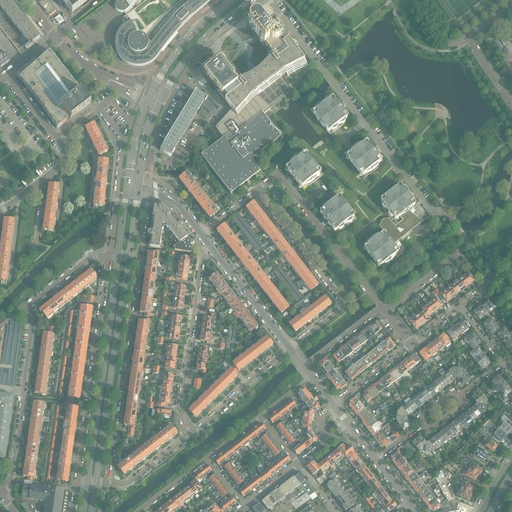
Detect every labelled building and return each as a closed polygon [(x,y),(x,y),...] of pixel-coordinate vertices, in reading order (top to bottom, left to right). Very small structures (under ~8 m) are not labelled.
[(32,27),(10,0),(0,0),(0,29),(1,29),(21,55),(27,50),(33,46),(34,46),(33,44),(40,38),(32,27)] [(49,16),(56,10),(48,0),(47,1),(46,1),(44,1),(43,2),(41,2),(40,2),(39,3),(49,16)] [(66,0),(61,4),(71,16),(90,1),(89,0),(66,0)] [(114,0),(116,2),(115,3),(115,5),(115,7),(116,9),(117,10),(119,11),(120,12),(122,12),(124,12),(130,20),(131,21),(130,21),(130,22),(127,23),(124,25),(121,28),(119,30),(117,34),(116,37),(115,41),(115,44),(115,48),(116,51),(118,55),(120,58),(122,60),(125,63),(128,65),(131,66),(135,67),(139,67),(142,66),(146,66),(149,64),(152,62),(155,60),(157,57),(161,51),(165,45),(170,40),(174,35),(179,29),(184,24),(189,19),(194,15),(200,10),(205,5),(210,1),(211,0),(114,0)] [(280,32),(267,15),(266,14),(260,19),(260,18),(259,18),(259,17),(258,17),(257,16),(256,16),(255,16),(254,16),(253,17),(252,17),(251,17),(251,18),(250,19),(249,20),(249,21),(249,22),(249,23),(249,24),(249,25),(249,26),(250,27),(257,36),(263,45),(265,44),(273,55),(275,57),(274,57),(274,56),(273,57),(272,57),(271,58),(270,58),(270,59),(269,60),(272,64),(276,69),(280,65),(286,74),(288,76),(289,76),(288,75),(307,65),(308,66),(296,49),(297,48),(296,47),(295,46),(294,45),(294,44),(292,44),(292,43),(291,44),(288,40),(284,45),(278,50),(274,45),(279,42),(278,41),(279,41),(279,40),(280,40),(280,39),(281,38),(281,37),(281,36),(281,35),(281,34),(280,33),(280,32)] [(59,25),(64,21),(59,15),(54,19),(59,25)] [(497,39),(494,41),(501,50),(503,48),(497,39)] [(3,54),(0,56),(0,58),(5,65),(10,62),(4,53),(3,54)] [(66,120),(85,105),(79,97),(80,96),(81,95),(49,53),(48,54),(37,63),(21,78),(38,98),(54,122),(59,128),(67,122),(66,120)] [(274,57),(275,57),(273,55),(270,57),(268,60),(265,63),(263,66),(260,68),(257,71),(254,73),(251,75),(247,77),(244,79),(240,80),(237,83),(238,84),(239,83),(240,82),(241,81),(242,80),(243,80),(246,84),(246,83),(249,87),(250,88),(249,89),(250,92),(256,97),(286,74),(280,65),(276,69),(272,64),(269,60),(270,59),(270,58),(271,58),(272,57),(273,57),(274,56),(274,57)] [(233,77),(234,76),(227,67),(220,59),(204,71),(218,89),(220,91),(218,92),(221,95),(232,111),(229,114),(216,129),(222,136),(223,138),(201,155),(231,193),(260,171),(251,159),(255,157),(257,158),(260,154),(260,153),(261,152),(262,152),(263,151),(265,149),(265,148),(266,148),(267,147),(268,146),(269,146),(271,145),(272,145),(274,143),(275,142),(276,141),(277,140),(278,139),(279,138),(281,134),(273,127),(263,114),(270,109),(256,97),(250,92),(249,89),(250,88),(249,87),(246,83),(246,84),(243,80),(242,80),(241,81),(240,82),(239,83),(238,84),(237,83),(233,77)] [(170,157),(190,124),(202,105),(210,114),(216,108),(206,98),(205,97),(203,96),(204,96),(196,91),(160,150),(170,157)] [(325,128),(330,135),(344,124),(343,124),(344,123),(345,122),(345,121),(345,120),(345,119),(347,118),(347,116),(345,113),(344,112),(344,111),(343,110),(343,109),(342,108),(340,105),(339,105),(340,105),(339,104),(338,103),(336,102),(336,101),(333,98),(331,98),(330,99),(329,99),(328,98),(327,99),(326,99),(325,99),(325,100),(324,99),(310,110),(316,117),(316,118),(317,119),(317,120),(318,121),(319,121),(321,124),(321,125),(322,127),(324,128),(325,128)] [(209,115),(204,110),(202,109),(198,114),(203,117),(205,119),(209,115)] [(101,137),(97,129),(94,123),(85,128),(92,142),(101,137)] [(108,151),(101,137),(92,142),(99,156),(108,151)] [(359,143),(358,143),(344,153),(346,156),(346,157),(346,158),(347,159),(348,159),(349,159),(359,173),(359,174),(359,175),(360,176),(361,176),(362,176),(364,179),(378,168),(377,167),(378,167),(379,166),(379,165),(379,163),(380,162),(381,161),(382,161),(382,160),(382,159),(382,158),(381,158),(380,157),(379,157),(379,158),(375,152),(376,151),(374,148),(373,149),(372,149),(373,149),(369,144),(369,143),(369,142),(368,141),(367,141),(367,140),(366,140),(366,141),(365,141),(365,142),(363,143),(363,142),(362,142),(361,142),(360,142),(360,143),(359,143)] [(308,185),(309,186),(323,175),(319,170),(319,169),(319,168),(318,167),(317,167),(310,158),(310,157),(310,156),(309,155),(308,155),(307,155),(303,150),(289,160),(290,161),(289,162),(288,163),(288,164),(288,165),(288,166),(287,167),(286,167),(285,167),(285,168),(285,169),(285,170),(286,171),(287,171),(288,171),(292,176),(291,177),(293,180),(294,179),(298,185),(298,186),(298,187),(299,187),(299,188),(300,188),(301,188),(302,188),(303,186),(304,186),(305,186),(307,186),(308,186),(308,185)] [(107,176),(108,161),(98,160),(97,175),(107,176)] [(196,183),(192,177),(188,172),(183,175),(182,174),(178,177),(187,189),(196,183)] [(105,191),(107,176),(97,175),(95,190),(105,191)] [(57,201),(59,185),(59,183),(54,182),(54,185),(49,184),(47,200),(57,201)] [(205,194),(201,189),(196,183),(187,189),(196,201),(205,194)] [(401,185),(399,185),(396,188),(394,188),(392,189),(391,190),(392,191),(388,193),(388,192),(387,193),(386,194),(385,195),(384,197),(381,199),(381,201),(382,203),(382,204),(382,205),(382,206),(382,207),(383,207),(382,208),(389,217),(387,219),(386,219),(385,219),(384,219),(383,220),(382,220),(381,221),(381,222),(380,223),(380,224),(380,225),(379,226),(383,232),(381,234),(379,231),(366,241),(367,241),(366,242),(365,243),(365,244),(365,245),(364,246),(365,246),(364,246),(363,247),(363,248),(363,249),(364,250),(365,250),(366,250),(377,264),(376,265),(376,266),(377,267),(378,267),(379,267),(380,267),(380,266),(382,265),(384,265),(385,265),(386,265),(387,264),(387,265),(403,252),(404,252),(404,251),(404,250),(404,249),(403,248),(398,241),(423,222),(413,214),(415,211),(412,209),(411,208),(414,205),(415,203),(413,201),(414,201),(414,200),(414,199),(413,197),(413,196),(407,188),(407,189),(406,188),(405,187),(404,187),(403,187),(402,187),(401,185)] [(104,207),(105,198),(105,191),(95,190),(93,208),(99,209),(99,206),(104,207)] [(342,200),(337,193),(323,204),(324,205),(323,205),(322,206),(322,207),(322,209),(320,211),(320,213),(322,216),(323,216),(323,218),(324,220),(325,220),(325,221),(327,224),(327,223),(328,224),(327,224),(328,224),(329,225),(330,226),(331,227),(334,230),(336,231),(338,229),(338,230),(339,230),(340,230),(341,229),(342,229),(343,229),(357,219),(351,212),(351,210),(350,209),(350,208),(349,207),(348,208),(346,204),(346,203),(345,202),(344,201),(343,201),(342,200)] [(214,206),(209,200),(205,194),(196,201),(205,212),(214,206)] [(55,216),(57,201),(47,200),(45,215),(55,216)] [(255,220),(263,213),(254,202),(245,208),(255,220)] [(189,236),(166,205),(165,204),(164,204),(163,204),(162,205),(162,206),(159,207),(159,206),(158,205),(157,205),(156,206),(155,206),(149,246),(160,247),(163,229),(165,229),(164,226),(167,226),(168,228),(170,228),(180,242),(187,237),(189,236)] [(218,211),(214,206),(205,212),(209,218),(218,211)] [(272,225),(267,219),(263,213),(255,220),(264,232),(272,225)] [(53,234),(55,216),(45,215),(43,230),(48,231),(47,234),(53,234)] [(14,220),(9,219),(4,218),(2,234),(12,236),(14,220)] [(234,236),(229,230),(225,224),(216,230),(226,242),(234,236)] [(273,243),(281,237),(272,225),(264,232),(273,243)] [(10,251),(12,236),(2,234),(0,250),(10,251)] [(243,248),(239,242),(234,236),(226,242),(235,254),(243,248)] [(187,237),(180,242),(174,247),(175,248),(175,249),(175,250),(191,252),(192,247),(192,246),(191,246),(190,243),(191,242),(187,237)] [(291,249),(286,243),(281,237),(273,243),(282,256),(291,249)] [(252,260),(248,254),(243,248),(235,254),(244,266),(252,260)] [(300,261),(295,255),(291,249),(282,256),(292,267),(300,261)] [(0,265),(8,266),(10,251),(0,250),(0,252),(0,265)] [(157,269),(159,251),(153,250),(153,253),(148,253),(146,268),(157,269)] [(261,271),(257,266),(252,260),(244,266),(253,278),(261,271)] [(301,279),(309,273),(300,261),(292,267),(301,279)] [(6,282),(8,266),(0,265),(0,281),(1,281),(6,282)] [(155,284),(157,269),(146,268),(144,283),(155,284)] [(84,289),(97,279),(92,273),(93,272),(91,269),(77,280),(84,289)] [(263,290),(271,284),(261,271),(253,278),(263,290)] [(211,282),(208,284),(210,286),(212,284),(213,285),(216,289),(225,283),(221,279),(221,278),(220,277),(217,273),(215,274),(215,273),(213,274),(213,275),(208,279),(211,282)] [(318,285),(313,279),(309,273),(301,279),(310,291),(318,285)] [(472,282),(474,280),(468,273),(464,276),(470,284),(471,284),(473,283),(472,282)] [(463,276),(459,280),(465,288),(465,287),(466,288),(468,287),(467,286),(470,284),(463,276)] [(71,299),(84,289),(77,280),(64,290),(71,299)] [(458,280),(454,284),(460,290),(460,291),(461,292),(463,290),(463,289),(464,288),(465,288),(459,280),(458,280)] [(171,282),(170,283),(171,287),(175,288),(175,291),(185,292),(186,292),(186,290),(185,289),(186,287),(176,285),(176,283),(175,283),(171,282)] [(153,299),(155,284),(144,283),(142,298),(153,299)] [(233,294),(229,289),(230,289),(228,287),(228,288),(225,283),(216,289),(225,300),(233,294)] [(272,302),(280,295),(271,284),(263,290),(272,302)] [(460,291),(460,290),(454,284),(450,287),(456,295),(457,293),(459,294),(460,292),(460,291)] [(456,296),(456,295),(450,287),(445,291),(452,299),(451,298),(453,296),(454,297),(456,296)] [(59,308),(71,299),(64,290),(52,300),(59,308)] [(434,295),(430,298),(432,301),(431,302),(437,309),(438,308),(439,308),(441,307),(441,306),(442,305),(435,297),(437,295),(434,291),(432,292),(434,295)] [(450,301),(452,299),(445,291),(441,295),(446,302),(449,300),(450,301)] [(242,305),(238,300),(237,298),(237,299),(233,294),(225,300),(233,311),(242,305)] [(289,307),(284,301),(280,295),(272,302),(281,314),(289,307)] [(331,304),(324,296),(313,305),(319,313),(331,304)] [(150,317),(152,300),(153,299),(142,298),(140,312),(144,313),(144,316),(150,317)] [(428,304),(427,303),(424,299),(423,300),(423,301),(427,305),(432,312),(434,311),(435,312),(437,310),(436,309),(437,309),(431,302),(428,304)] [(484,303),(483,303),(490,311),(494,308),(496,310),(498,308),(496,306),(496,305),(492,299),(491,300),(490,301),(489,302),(488,301),(487,301),(487,300),(486,301),(484,303)] [(47,318),(59,308),(52,300),(39,310),(41,313),(42,312),(47,318)] [(485,315),(490,311),(483,303),(481,305),(480,305),(481,305),(481,306),(480,307),(481,308),(480,309),(485,315)] [(250,316),(247,312),(247,311),(246,310),(245,310),(242,305),(233,311),(242,323),(250,316)] [(319,313),(313,305),(301,314),(304,318),(307,323),(319,313)] [(432,312),(427,305),(422,309),(424,311),(428,316),(429,315),(430,315),(432,314),(432,313),(432,312)] [(90,323),(92,308),(81,306),(79,321),(90,323)] [(479,308),(473,312),(475,314),(474,315),(475,316),(474,316),(474,317),(474,316),(475,318),(476,317),(477,318),(478,318),(479,319),(485,315),(480,309),(479,308)] [(428,316),(424,311),(419,314),(424,322),(426,320),(427,321),(429,320),(429,318),(427,316),(428,316)] [(203,318),(202,320),(203,320),(202,323),(213,325),(214,319),(215,313),(209,312),(208,316),(208,318),(203,317),(203,318)] [(415,315),(414,316),(412,313),(411,314),(414,318),(420,325),(421,324),(422,324),(424,323),(424,322),(419,314),(416,317),(415,315)] [(307,323),(304,318),(301,314),(289,324),(295,332),(307,323)] [(258,326),(255,323),(255,322),(254,321),(250,316),(242,323),(250,333),(255,329),(257,328),(257,327),(258,326)] [(147,338),(150,319),(144,318),(143,321),(138,321),(136,337),(147,338)] [(418,327),(420,325),(414,318),(410,321),(408,319),(406,321),(409,325),(411,324),(413,327),(415,329),(416,329),(418,328),(418,327)] [(486,330),(495,323),(491,318),(490,319),(490,318),(488,320),(486,321),(483,324),(484,323),(486,325),(485,326),(484,327),(484,328),(486,330)] [(465,322),(464,322),(462,320),(457,325),(458,326),(463,332),(468,328),(467,326),(468,325),(467,324),(468,323),(467,322),(466,323),(465,322)] [(88,338),(90,323),(79,321),(77,336),(88,338)] [(368,327),(375,335),(379,332),(383,336),(385,334),(385,333),(383,331),(376,322),(376,321),(368,327)] [(496,331),(499,329),(495,323),(486,330),(488,332),(488,333),(488,332),(489,332),(490,332),(491,332),(492,333),(492,334),(491,333),(491,334),(491,335),(493,333),(495,335),(496,333),(496,334),(497,333),(496,331)] [(455,327),(454,326),(454,325),(454,326),(452,328),(451,328),(458,336),(462,333),(464,335),(465,335),(463,332),(458,326),(456,327),(456,326),(455,327)] [(366,329),(361,332),(367,340),(370,343),(371,345),(372,344),(370,342),(371,341),(370,339),(375,335),(368,327),(366,329)] [(499,329),(496,331),(497,333),(499,334),(498,335),(498,336),(497,336),(497,337),(498,337),(499,339),(500,339),(499,339),(508,332),(504,327),(502,329),(500,330),(499,329)] [(453,340),(458,336),(451,328),(449,330),(450,331),(449,331),(449,332),(448,334),(447,333),(447,332),(447,333),(453,340)] [(367,341),(367,340),(361,332),(354,338),(360,346),(367,341)] [(466,337),(464,338),(464,339),(468,344),(477,337),(475,335),(475,334),(474,334),(474,335),(473,334),(472,335),(471,334),(472,333),(472,332),(466,337)] [(511,337),(508,332),(499,339),(500,340),(502,342),(503,341),(503,342),(504,342),(505,342),(506,342),(511,337)] [(52,350),(54,335),(53,334),(47,333),(43,333),(41,348),(52,350)] [(437,339),(443,347),(445,346),(446,347),(450,344),(443,335),(442,335),(441,335),(440,336),(440,337),(437,339)] [(86,354),(88,338),(77,336),(75,353),(86,354)] [(145,352),(147,338),(136,337),(134,351),(145,352)] [(262,352),(272,345),(272,344),(267,337),(256,345),(262,352)] [(479,340),(477,337),(468,344),(472,349),(475,347),(477,349),(477,348),(479,347),(478,345),(479,344),(477,342),(478,341),(479,340)] [(354,338),(347,344),(353,352),(354,354),(360,350),(362,348),(360,346),(354,338)] [(395,346),(393,343),(389,338),(383,342),(382,340),(380,342),(387,351),(388,351),(391,349),(390,348),(391,347),(392,348),(395,346)] [(379,345),(374,349),(380,357),(382,356),(381,356),(384,354),(384,353),(385,353),(387,351),(380,342),(379,340),(378,339),(376,341),(378,343),(378,344),(379,345)] [(434,342),(431,344),(434,348),(437,352),(443,347),(437,339),(436,339),(434,341),(434,342)] [(346,344),(339,350),(345,358),(346,357),(346,358),(353,352),(347,344),(346,344)] [(425,348),(432,356),(431,356),(432,357),(433,358),(434,359),(440,355),(437,352),(434,348),(431,344),(428,346),(427,346),(425,347),(425,348)] [(250,362),(261,353),(262,352),(256,345),(244,354),(250,362)] [(470,354),(474,359),(482,352),(480,350),(480,349),(480,350),(479,350),(477,348),(477,349),(475,347),(472,349),(473,350),(471,351),(472,352),(470,354)] [(50,364),(52,350),(41,348),(39,363),(50,364)] [(431,356),(432,356),(425,348),(423,350),(422,350),(420,352),(419,353),(426,361),(430,358),(431,360),(433,358),(432,357),(431,356)] [(373,363),(380,357),(374,349),(367,355),(373,363)] [(339,350),(332,355),(334,358),(338,363),(345,358),(339,350)] [(143,367),(145,352),(134,351),(132,366),(143,367)] [(482,353),(482,352),(474,359),(478,364),(484,359),(483,357),(484,357),(483,356),(484,355),(482,353)] [(84,368),(86,354),(75,353),(73,367),(84,368)] [(239,371),(250,362),(244,354),(232,363),(233,365),(238,371),(238,370),(239,371)] [(367,355),(359,361),(365,369),(366,369),(373,363),(367,355)] [(421,361),(416,355),(414,356),(413,355),(412,355),(410,357),(416,365),(421,361)] [(319,364),(318,366),(320,368),(329,362),(328,362),(329,360),(326,359),(325,357),(319,362),(320,364),(319,364)] [(405,360),(402,363),(408,370),(409,372),(409,371),(412,370),(414,368),(413,367),(416,365),(410,357),(407,359),(407,360),(406,361),(405,360)] [(488,365),(490,364),(485,358),(485,359),(484,359),(478,364),(482,369),(484,368),(485,369),(486,368),(486,369),(487,369),(488,368),(488,367),(489,366),(488,365)] [(353,365),(352,366),(358,374),(365,369),(359,361),(359,360),(353,365)] [(334,369),(330,364),(329,362),(320,368),(326,376),(334,369)] [(398,366),(395,368),(401,376),(408,370),(402,363),(402,362),(399,365),(400,365),(398,366)] [(48,380),(50,364),(39,363),(37,378),(48,380)] [(206,374),(207,365),(197,364),(196,366),(196,368),(196,369),(201,370),(200,373),(206,374)] [(234,374),(238,371),(233,365),(229,369),(230,369),(234,374)] [(141,382),(142,375),(143,367),(132,366),(130,381),(141,382)] [(350,368),(345,372),(347,374),(348,376),(351,380),(359,375),(358,374),(352,366),(350,368)] [(458,368),(458,366),(452,366),(449,368),(450,370),(449,372),(454,379),(455,378),(455,377),(456,377),(458,368)] [(82,384),(82,378),(84,368),(73,367),(71,383),(82,384)] [(391,372),(388,375),(394,382),(398,387),(400,386),(396,380),(397,379),(401,376),(395,368),(392,370),(393,371),(391,372)] [(462,370),(462,369),(458,368),(456,377),(457,377),(457,378),(458,379),(466,374),(463,371),(462,370)] [(226,387),(232,381),(237,376),(234,374),(230,369),(219,380),(226,387)] [(326,376),(329,380),(337,373),(334,369),(326,376)] [(421,372),(414,377),(416,381),(417,381),(417,380),(422,376),(423,375),(424,375),(423,374),(422,373),(421,372)] [(454,379),(449,372),(444,375),(449,382),(450,382),(451,382),(452,382),(451,381),(454,379)] [(337,373),(329,380),(334,386),(335,387),(343,381),(338,374),(337,373)] [(394,382),(388,375),(388,374),(380,379),(386,387),(394,382)] [(470,379),(466,374),(458,379),(462,385),(464,383),(465,384),(466,383),(466,384),(467,384),(466,384),(468,383),(467,382),(468,381),(468,380),(470,379)] [(449,382),(444,375),(439,379),(445,386),(447,384),(447,385),(448,384),(448,383),(449,382)] [(343,381),(335,387),(336,389),(338,389),(339,388),(341,390),(347,385),(347,386),(353,382),(351,380),(348,376),(345,379),(343,381)] [(496,387),(503,381),(499,376),(497,377),(496,376),(495,377),(495,376),(494,376),(495,377),(493,378),(493,377),(493,378),(494,379),(493,379),(493,380),(491,382),(496,387)] [(46,394),(48,380),(37,378),(35,393),(43,394),(43,396),(45,396),(45,394),(46,394)] [(380,379),(373,385),(379,393),(381,391),(383,393),(384,394),(386,394),(388,393),(390,392),(386,387),(380,379)] [(442,388),(445,386),(439,379),(436,381),(436,380),(434,382),(440,389),(442,389),(442,388)] [(215,398),(221,391),(226,387),(219,380),(208,391),(215,398)] [(139,397),(141,382),(130,381),(128,395),(139,397)] [(503,381),(496,387),(499,392),(508,386),(506,383),(505,383),(505,384),(504,383),(503,384),(502,382),(503,382),(503,381)] [(439,390),(440,389),(434,382),(432,383),(432,384),(430,386),(435,393),(438,391),(438,392),(439,392),(438,391),(439,390)] [(79,399),(80,393),(82,384),(71,383),(68,398),(79,399)] [(426,388),(423,384),(421,385),(424,389),(430,397),(431,396),(432,396),(433,396),(433,395),(435,393),(430,386),(427,388),(426,388)] [(372,399),(379,393),(373,385),(366,391),(371,398),(372,399)] [(508,386),(499,392),(500,392),(503,397),(503,398),(504,400),(507,397),(508,397),(509,396),(511,394),(510,392),(510,393),(509,391),(510,390),(509,390),(510,389),(508,386)] [(305,389),(298,394),(300,397),(299,397),(299,398),(298,399),(299,401),(301,400),(308,394),(307,392),(307,390),(306,389),(305,389)] [(423,391),(420,393),(426,401),(428,398),(429,399),(429,398),(430,397),(424,389),(423,390),(422,391),(423,391)] [(204,409),(211,402),(215,398),(208,391),(197,402),(204,409)] [(364,395),(362,396),(367,402),(372,399),(371,398),(366,391),(363,392),(363,394),(364,395)] [(475,402),(483,396),(479,391),(477,393),(476,392),(475,392),(475,391),(474,392),(475,392),(473,393),(473,394),(472,395),(473,396),(471,397),(475,402)] [(0,457),(5,458),(12,409),(12,407),(13,404),(15,405),(17,398),(14,397),(14,396),(12,396),(11,395),(11,394),(0,392),(0,393),(0,457)] [(416,395),(415,396),(421,404),(422,403),(423,403),(424,403),(423,402),(426,401),(420,393),(419,392),(415,394),(416,395)] [(349,404),(349,405),(350,407),(351,408),(359,401),(357,399),(361,396),(360,394),(359,393),(355,396),(349,401),(350,403),(349,404)] [(308,394),(301,400),(302,401),(303,401),(305,404),(312,398),(312,397),(311,396),(310,396),(308,394)] [(137,412),(139,397),(128,395),(126,410),(137,412)] [(410,398),(409,399),(411,401),(416,408),(418,406),(419,405),(420,406),(420,405),(420,404),(421,404),(415,396),(413,398),(412,397),(410,398)] [(483,396),(475,402),(476,403),(477,403),(477,404),(486,405),(489,406),(489,401),(487,401),(485,399),(483,396)] [(157,403),(157,405),(165,406),(166,404),(169,404),(169,403),(170,403),(170,401),(170,399),(160,397),(159,403),(157,403)] [(313,399),(312,398),(305,404),(307,406),(307,407),(308,409),(309,408),(316,403),(314,401),(314,400),(313,399)] [(359,401),(351,408),(356,415),(364,409),(365,408),(361,404),(363,402),(365,401),(363,398),(359,401)] [(409,398),(404,402),(405,404),(411,411),(412,410),(413,411),(413,410),(415,409),(416,408),(411,401),(409,399),(409,398)] [(291,399),(287,402),(292,409),(294,407),(295,409),(296,409),(297,411),(299,409),(297,406),(295,404),(291,399)] [(43,417),(45,403),(34,402),(32,416),(43,417)] [(204,409),(197,402),(188,411),(195,417),(204,409)] [(287,402),(283,405),(291,415),(292,413),(290,410),(292,409),(287,402)] [(404,402),(399,406),(401,408),(407,415),(410,413),(410,412),(411,411),(405,404),(404,402)] [(317,405),(316,403),(309,408),(310,410),(310,413),(313,413),(320,408),(319,407),(319,406),(318,405),(317,405)] [(475,406),(481,413),(484,411),(485,410),(486,405),(477,404),(477,405),(476,405),(475,406)] [(283,405),(280,408),(284,414),(286,413),(291,418),(292,417),(291,415),(283,405)] [(76,423),(77,417),(78,407),(67,406),(66,417),(63,417),(62,421),(65,421),(76,423)] [(471,410),(477,418),(479,416),(478,416),(481,414),(481,413),(475,406),(472,408),(471,408),(472,408),(471,410)] [(282,416),(284,414),(280,408),(276,411),(282,419),(280,420),(281,422),(284,419),(282,416)] [(396,416),(405,417),(407,416),(407,415),(401,408),(398,410),(397,412),(396,416)] [(155,409),(154,416),(167,418),(167,417),(170,417),(171,417),(172,414),(171,414),(171,412),(158,410),(155,409)] [(356,415),(362,422),(370,416),(369,415),(364,409),(356,415)] [(134,430),(137,412),(126,410),(124,425),(129,426),(128,429),(134,430)] [(475,419),(477,418),(471,410),(470,411),(468,411),(466,413),(472,421),(474,419),(475,419)] [(280,420),(282,419),(276,411),(272,414),(277,420),(279,419),(280,420)] [(313,413),(310,413),(302,412),(301,418),(295,417),(295,419),(311,422),(312,419),(313,419),(313,415),(312,415),(312,413),(313,413)] [(469,423),(472,421),(466,413),(463,415),(462,415),(462,416),(462,417),(461,417),(467,425),(469,423)] [(272,423),(277,420),(272,414),(268,417),(272,423)] [(370,416),(362,422),(367,429),(376,423),(372,418),(373,417),(372,415),(371,416),(370,416)] [(40,433),(43,417),(32,416),(29,431),(40,433)] [(396,419),(393,421),(397,426),(399,425),(406,419),(405,418),(405,417),(396,416),(396,419)] [(502,425),(499,429),(507,436),(509,433),(511,435),(511,434),(511,430),(510,429),(511,427),(510,426),(508,424),(507,425),(507,424),(506,425),(504,424),(507,420),(504,417),(503,416),(500,419),(502,420),(500,422),(500,423),(502,425)] [(465,426),(467,425),(461,417),(460,418),(459,418),(458,418),(459,419),(456,421),(462,428),(465,426)] [(292,419),(289,421),(292,425),(296,430),(297,430),(300,430),(301,430),(304,431),(307,431),(311,432),(310,431),(310,429),(311,429),(312,425),(311,425),(311,422),(295,419),(292,419)] [(409,426),(410,425),(406,419),(399,425),(403,430),(405,429),(405,430),(406,429),(407,430),(409,428),(408,427),(410,427),(409,426)] [(284,426),(282,424),(286,421),(285,420),(275,427),(278,431),(284,426)] [(74,438),(75,432),(76,423),(65,421),(63,436),(74,438)] [(453,424),(452,425),(458,432),(460,431),(459,430),(462,428),(456,421),(454,423),(453,422),(453,423),(453,424)] [(379,427),(381,425),(378,422),(376,423),(367,429),(368,429),(367,429),(373,437),(382,431),(383,429),(386,427),(389,424),(388,424),(386,425),(380,429),(379,427)] [(260,423),(257,426),(261,432),(263,431),(265,429),(260,423)] [(278,431),(281,434),(292,426),(291,424),(286,428),(284,426),(278,431)] [(164,444),(175,435),(178,433),(171,425),(158,435),(164,444)] [(450,426),(447,428),(453,435),(454,437),(457,434),(456,434),(458,432),(452,425),(451,425),(450,425),(449,425),(450,426)] [(261,432),(257,426),(253,429),(260,438),(261,437),(259,434),(261,432)] [(293,428),(292,426),(281,434),(284,438),(290,433),(288,431),(293,428)] [(443,432),(442,432),(448,440),(449,440),(450,438),(453,435),(447,428),(444,430),(444,429),(444,430),(444,431),(443,431),(443,432)] [(260,438),(253,429),(249,432),(254,438),(256,436),(258,439),(260,438)] [(494,429),(490,433),(493,436),(495,438),(499,441),(500,439),(501,441),(503,439),(504,439),(507,436),(499,429),(497,431),(494,429)] [(387,438),(379,444),(381,447),(382,447),(384,446),(385,447),(391,443),(391,444),(401,436),(397,430),(387,438)] [(38,448),(40,433),(29,431),(27,446),(38,448)] [(290,433),(284,438),(286,442),(297,433),(296,431),(292,435),(290,433)] [(306,433),(305,434),(306,436),(307,437),(312,443),(314,442),(315,442),(316,441),(317,440),(317,439),(311,432),(307,431),(306,433)] [(382,431),(373,437),(379,444),(387,438),(387,437),(382,431)] [(254,438),(249,432),(245,435),(251,442),(252,444),(254,443),(251,440),(254,438)] [(437,435),(443,443),(445,441),(446,440),(451,446),(452,445),(448,440),(442,432),(441,432),(440,432),(439,433),(437,435)] [(297,433),(286,442),(289,445),(295,440),(294,438),(298,435),(297,433)] [(164,444),(158,435),(145,446),(151,454),(164,444)] [(251,442),(245,435),(241,438),(247,446),(250,444),(254,449),(255,448),(252,444),(251,442)] [(257,444),(260,442),(261,440),(263,443),(269,438),(266,435),(256,442),(257,444)] [(433,439),(432,439),(439,447),(441,446),(440,445),(443,443),(437,435),(434,437),(433,437),(434,438),(433,439)] [(72,453),(73,447),(74,438),(63,436),(61,451),(72,453)] [(415,440),(411,442),(416,448),(424,442),(421,438),(420,436),(417,438),(416,437),(413,438),(415,440)] [(495,449),(498,446),(486,436),(484,440),(487,443),(485,446),(493,452),(493,451),(494,452),(495,450),(495,449)] [(311,444),(312,443),(307,437),(300,443),(305,449),(309,446),(310,446),(311,445),(311,444)] [(245,448),(247,446),(241,438),(237,441),(246,452),(247,452),(246,451),(247,451),(245,448)] [(264,447),(272,442),(269,438),(263,443),(265,445),(262,447),(260,448),(261,450),(263,449),(264,447)] [(428,441),(427,442),(434,450),(435,449),(436,448),(437,449),(439,447),(432,439),(431,440),(431,439),(430,439),(430,440),(428,441)] [(237,441),(233,444),(238,450),(240,448),(242,450),(244,454),(246,452),(237,441)] [(268,450),(274,445),(272,442),(264,447),(263,449),(264,450),(267,448),(268,449),(268,450)] [(426,443),(425,444),(424,442),(416,448),(418,452),(417,452),(421,457),(425,454),(425,453),(426,443)] [(425,453),(425,454),(426,455),(429,453),(429,454),(431,452),(435,457),(434,458),(436,461),(437,460),(438,461),(439,463),(442,461),(440,459),(434,450),(427,442),(426,443),(425,453)] [(300,452),(305,449),(300,443),(292,449),(297,455),(298,454),(299,454),(300,453),(300,452)] [(411,449),(406,443),(401,446),(403,448),(404,450),(401,452),(404,455),(410,451),(411,450),(411,449)] [(238,450),(233,444),(229,447),(236,456),(237,458),(239,457),(235,452),(238,450)] [(479,449),(473,457),(479,461),(480,460),(486,464),(489,460),(490,460),(492,457),(491,457),(491,456),(488,454),(485,452),(482,450),(484,448),(479,444),(477,448),(479,449)] [(268,456),(277,449),(274,445),(268,450),(270,452),(267,455),(268,456)] [(336,450),(337,450),(341,456),(344,454),(345,446),(344,446),(342,445),(337,449),(336,449),(336,450)] [(352,451),(353,450),(349,445),(349,446),(348,446),(348,445),(346,447),(345,446),(344,454),(346,457),(353,452),(353,451),(352,451)] [(36,464),(38,448),(27,446),(25,462),(36,464)] [(151,454),(145,446),(131,456),(137,464),(151,454)] [(236,456),(229,447),(225,450),(230,456),(232,455),(233,456),(230,458),(232,460),(236,456)] [(274,457),(280,452),(277,449),(268,456),(269,458),(272,455),(274,457)] [(230,461),(229,460),(228,458),(230,456),(225,450),(222,453),(228,462),(230,461)] [(330,455),(329,456),(335,463),(336,464),(343,459),(343,457),(342,458),(341,456),(337,450),(334,452),(333,452),(332,453),(331,454),(330,455)] [(70,467),(71,462),(72,453),(61,451),(59,466),(70,467)] [(397,451),(390,457),(392,459),(391,459),(392,461),(393,463),(394,463),(402,457),(397,451)] [(281,453),(279,455),(280,456),(281,458),(286,464),(290,461),(285,455),(283,452),(281,453)] [(354,453),(353,452),(346,457),(352,464),(359,459),(357,457),(357,456),(354,453)] [(227,463),(228,462),(222,453),(217,457),(222,462),(224,460),(227,463)] [(402,457),(394,463),(399,471),(407,464),(404,460),(406,458),(404,455),(402,457)] [(137,464),(131,456),(118,466),(121,471),(120,472),(123,475),(137,464)] [(286,464),(281,458),(280,456),(278,458),(277,456),(275,458),(276,459),(282,466),(286,464)] [(327,458),(324,460),(329,467),(330,467),(335,463),(329,456),(328,456),(327,457),(327,458)] [(282,466),(276,459),(275,458),(273,459),(276,462),(273,464),(278,470),(282,466)] [(359,459),(352,464),(354,468),(353,469),(354,470),(355,469),(362,464),(361,462),(361,461),(360,460),(359,460),(359,459)] [(232,463),(234,461),(233,460),(224,468),(226,471),(234,465),(232,463)] [(317,466),(320,469),(319,470),(320,470),(323,474),(323,475),(324,475),(325,473),(324,471),(327,469),(329,467),(324,460),(321,462),(320,462),(319,463),(317,466)] [(275,472),(269,465),(268,463),(266,461),(264,462),(268,468),(266,469),(270,475),(275,472)] [(314,461),(306,467),(312,475),(316,480),(318,478),(315,474),(320,470),(319,470),(320,469),(317,466),(314,462),(314,461)] [(34,479),(36,464),(25,462),(23,476),(27,477),(27,480),(34,481),(34,479)] [(278,470),(273,464),(271,465),(269,462),(268,463),(269,465),(275,472),(278,470)] [(465,467),(467,469),(468,469),(478,475),(479,476),(481,472),(480,471),(481,469),(478,467),(477,466),(474,464),(473,464),(472,464),(470,463),(468,462),(467,463),(465,467)] [(364,464),(363,465),(362,464),(355,469),(359,474),(366,469),(364,467),(364,465),(364,464)] [(405,477),(413,471),(407,464),(399,471),(404,478),(405,477)] [(207,474),(211,471),(206,465),(203,468),(207,474)] [(229,475),(236,469),(238,468),(239,466),(238,465),(235,467),(234,465),(226,471),(229,475)] [(68,483),(68,477),(70,467),(59,466),(57,481),(68,483)] [(207,479),(207,478),(205,476),(207,474),(203,468),(199,471),(206,480),(207,479)] [(232,478),(238,473),(236,472),(239,469),(238,468),(236,469),(229,475),(232,478)] [(266,479),(260,471),(259,470),(258,468),(256,469),(260,474),(258,476),(262,482),(266,479)] [(261,468),(259,470),(260,471),(266,479),(270,475),(266,469),(263,471),(261,468)] [(367,469),(366,469),(359,474),(363,479),(370,473),(368,471),(368,470),(367,469)] [(463,473),(461,475),(474,482),(475,480),(476,479),(477,478),(477,477),(478,475),(468,469),(467,469),(466,471),(464,470),(463,473)] [(199,471),(195,474),(195,475),(199,480),(200,482),(201,482),(203,480),(204,481),(206,480),(199,471)] [(234,482),(242,476),(244,475),(247,472),(246,471),(240,476),(238,473),(232,478),(234,482)] [(420,477),(424,475),(423,473),(418,477),(413,471),(405,477),(410,484),(407,487),(419,478),(420,477)] [(318,496),(305,480),(299,473),(293,477),(299,485),(306,493),(310,499),(312,501),(316,498),(318,496)] [(371,474),(370,474),(370,473),(363,479),(366,483),(373,478),(372,476),(372,475),(371,474)] [(262,482),(258,476),(256,474),(254,476),(253,475),(251,476),(252,477),(258,485),(262,482)] [(318,478),(316,480),(318,482),(325,477),(323,475),(323,474),(318,478)] [(190,481),(190,482),(197,491),(202,488),(198,483),(200,482),(199,480),(195,475),(193,477),(194,479),(193,480),(192,480),(190,481)] [(211,483),(217,478),(214,475),(204,482),(206,484),(209,481),(211,483)] [(242,479),(243,477),(245,476),(244,475),(242,476),(234,482),(237,485),(243,481),(242,479)] [(258,485),(252,477),(251,476),(250,477),(252,480),(250,482),(254,488),(258,485)] [(306,493),(299,485),(293,477),(279,488),(285,496),(291,504),(295,510),(310,499),(306,493)] [(421,481),(423,480),(420,477),(419,478),(407,487),(408,488),(411,486),(416,492),(424,486),(425,486),(421,481)] [(211,486),(209,488),(210,489),(220,482),(219,480),(217,478),(211,483),(212,485),(211,486)] [(337,484),(339,482),(336,478),(326,485),(328,487),(327,487),(329,490),(337,484)] [(373,478),(366,483),(369,486),(367,488),(368,489),(370,488),(377,483),(375,481),(376,479),(375,479),(373,478)] [(22,498),(30,499),(32,487),(32,482),(25,481),(22,498)] [(245,481),(244,482),(251,491),(254,488),(250,482),(248,484),(245,481)] [(189,485),(187,487),(193,495),(198,492),(197,491),(190,482),(190,483),(189,485)] [(210,489),(209,490),(211,492),(213,489),(215,488),(216,490),(222,485),(220,482),(210,489)] [(247,494),(251,491),(244,482),(242,483),(245,486),(242,488),(247,494)] [(473,487),(466,484),(463,482),(460,489),(470,494),(473,487)] [(377,483),(370,488),(374,493),(381,488),(379,486),(379,484),(378,484),(377,483)] [(333,494),(341,488),(337,484),(329,490),(331,492),(332,492),(333,494)] [(215,497),(225,489),(222,485),(216,490),(217,490),(216,490),(218,492),(214,495),(215,497)] [(416,492),(422,500),(432,492),(429,487),(426,489),(424,486),(416,492)] [(60,511),(64,490),(63,490),(60,490),(52,489),(52,488),(51,488),(50,489),(50,488),(49,488),(49,489),(32,487),(30,499),(41,501),(40,504),(46,505),(44,511),(60,511)] [(189,499),(193,495),(187,487),(185,488),(182,490),(189,499)] [(374,493),(371,495),(374,499),(375,499),(377,498),(377,497),(384,492),(383,491),(384,490),(382,487),(381,488),(374,493)] [(247,494),(242,488),(238,491),(243,497),(247,494)] [(263,500),(261,502),(268,510),(269,509),(270,511),(287,511),(291,509),(293,511),(295,510),(291,504),(285,496),(279,488),(277,490),(263,500)] [(344,492),(341,488),(333,494),(334,495),(334,496),(336,498),(344,492)] [(228,493),(227,492),(225,489),(215,497),(216,499),(221,495),(222,497),(228,493)] [(472,494),(470,494),(460,489),(457,495),(455,494),(453,494),(456,498),(457,496),(467,500),(468,499),(469,499),(472,494)] [(185,502),(189,499),(182,490),(180,492),(178,494),(185,502)] [(340,502),(349,495),(346,490),(344,492),(336,498),(338,501),(339,501),(340,502)] [(384,492),(377,497),(377,498),(380,501),(378,502),(380,504),(388,497),(386,495),(387,494),(385,491),(384,492)] [(432,492),(422,500),(428,507),(435,501),(436,500),(439,498),(433,491),(432,492)] [(185,502),(178,494),(177,495),(176,494),(174,497),(180,505),(185,502)] [(236,503),(231,496),(229,494),(227,495),(229,498),(227,499),(232,505),(236,503)] [(343,507),(353,499),(349,495),(340,502),(341,504),(340,504),(343,507)] [(181,506),(180,505),(174,497),(173,497),(174,498),(172,499),(171,499),(168,501),(175,510),(181,506)] [(389,498),(388,498),(388,497),(380,504),(383,507),(384,506),(384,507),(391,502),(390,499),(390,498),(389,498)] [(227,499),(225,501),(223,498),(221,500),(228,509),(232,505),(227,499)] [(347,511),(356,503),(353,499),(343,507),(345,510),(345,509),(347,511)] [(221,500),(219,501),(221,504),(219,505),(221,507),(224,511),(226,510),(228,509),(221,500)] [(449,504),(447,501),(446,500),(441,504),(439,502),(437,504),(435,501),(428,507),(430,509),(431,510),(431,509),(433,511),(439,507),(441,510),(449,504)] [(168,511),(173,511),(175,510),(168,501),(165,503),(166,504),(164,506),(168,511)] [(393,502),(392,501),(391,502),(384,507),(383,508),(386,511),(388,511),(389,511),(390,511),(393,509),(396,506),(394,504),(394,503),(393,502)] [(215,503),(213,505),(210,503),(208,504),(213,511),(223,511),(224,511),(221,507),(219,509),(217,507),(218,506),(215,503)]
